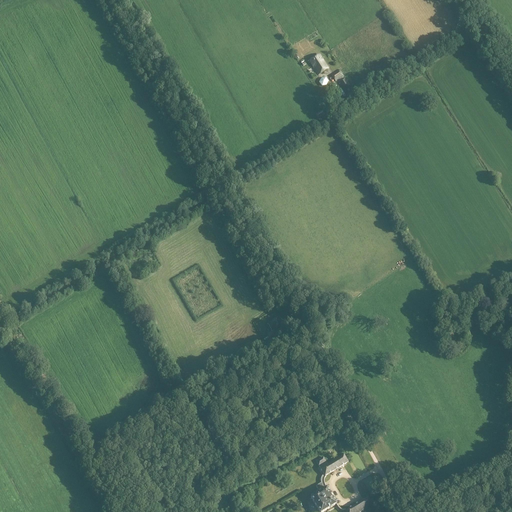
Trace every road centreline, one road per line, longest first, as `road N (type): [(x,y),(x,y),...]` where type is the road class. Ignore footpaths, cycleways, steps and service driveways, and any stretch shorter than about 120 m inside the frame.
road 1 (track): [(221,189),(4,326),(122,511)]
road 2 (track): [(403,511),(221,189)]
road 3 (track): [(225,195),(481,25)]
road 4 (track): [(221,189),(114,0)]
